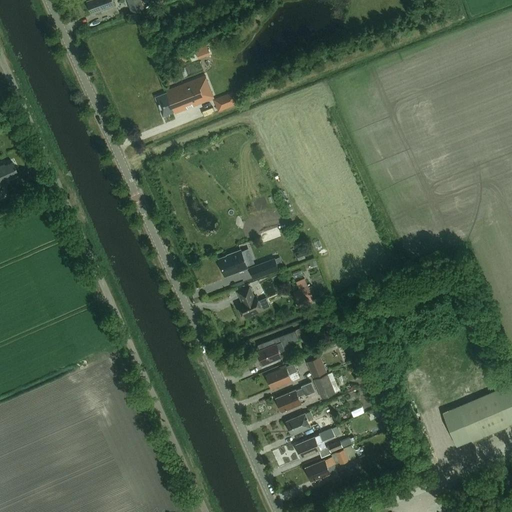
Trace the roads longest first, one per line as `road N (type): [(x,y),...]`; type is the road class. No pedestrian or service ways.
road 1 (tertiary): [(278,511),(48,0)]
road 2 (unclassified): [(205,511),(0,54)]
